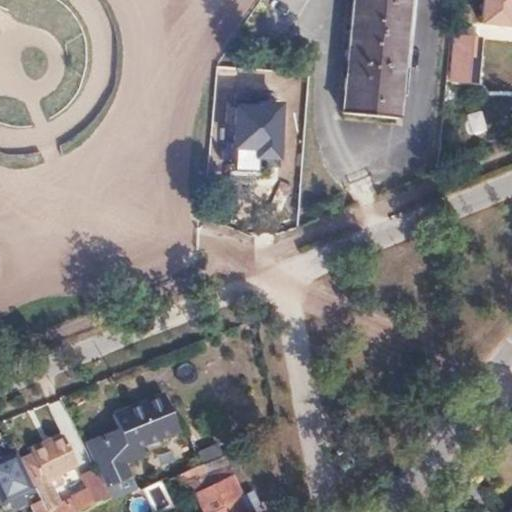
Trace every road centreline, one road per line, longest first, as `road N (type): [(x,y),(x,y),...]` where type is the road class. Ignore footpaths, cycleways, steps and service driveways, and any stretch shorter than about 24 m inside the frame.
road 1 (unknown): [(511,157),(0,361)]
road 2 (residential): [(0,390),(274,281)]
road 3 (residential): [(274,281),(511,186)]
road 4 (unknown): [(490,379),(274,281)]
road 5 (unclassified): [(274,281),(324,511)]
road 6 (residential): [(387,511),(490,379)]
